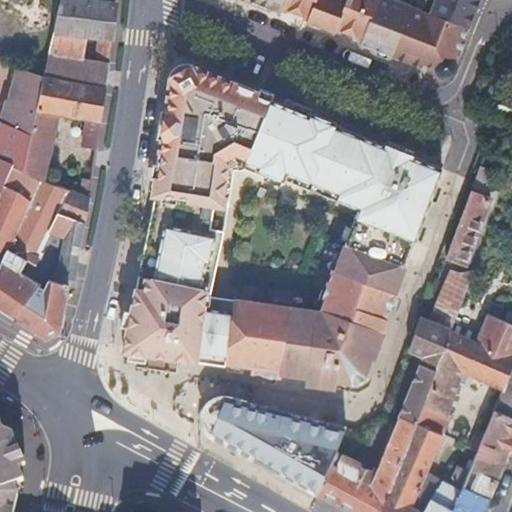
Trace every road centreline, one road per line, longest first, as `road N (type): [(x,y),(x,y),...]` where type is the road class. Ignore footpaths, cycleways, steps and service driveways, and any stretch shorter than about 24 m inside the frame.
road 1 (tertiary): [(143,0),(121,181),(72,390)]
road 2 (residential): [(143,0),(447,118)]
road 3 (secondary): [(248,489),(98,405)]
road 4 (secondary): [(248,489),(109,432)]
road 5 (secondary): [(108,444),(231,511)]
road 6 (residential): [(495,0),(447,118)]
